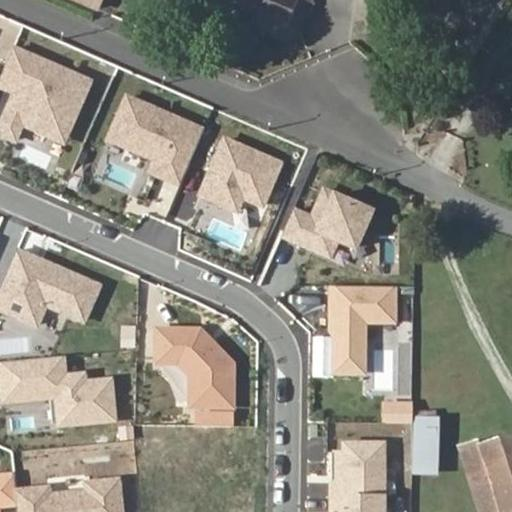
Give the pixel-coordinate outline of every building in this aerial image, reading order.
[(245,0),(242,9),(250,28),(279,40),(302,31),(313,3),(312,0),(245,0)] [(12,47),(0,73),(23,84),(19,92),(14,90),(14,91),(0,123),(0,133),(14,139),(21,122),(44,133),(53,112),(71,120),(89,80),(12,47)] [(23,84),(0,73),(0,85),(14,91),(14,90),(19,92),(23,84)] [(125,96),(105,144),(152,165),(148,172),(178,185),(202,129),(125,96)] [(53,112),(44,133),(63,140),(71,120),(53,112)] [(65,144),(33,130),(23,154),(54,168),(65,144)] [(223,140),(199,195),(235,210),(241,197),(260,205),(278,164),(223,140)] [(291,209),(280,235),(333,257),(340,241),(358,249),(374,212),(323,189),(310,217),(291,209)] [(15,251),(0,284),(0,310),(35,325),(44,304),(82,320),(97,286),(15,251)] [(392,286),(332,285),(331,302),(335,302),(334,372),(361,371),(361,320),(392,320),(392,286)] [(383,343),(381,321),(368,322),(370,344),(383,343)] [(209,346),(212,342),(198,328),(155,327),(155,361),(176,361),(189,373),(189,404),(231,404),(231,362),(223,353),(219,356),(209,346)] [(219,356),(223,353),(212,342),(209,346),(219,356)] [(58,424),(120,421),(117,370),(70,372),(69,354),(0,357),(0,398),(0,402),(56,399),(58,424)] [(436,419),(417,419),(416,470),(435,470),(436,419)] [(511,511),(511,435),(461,451),(479,511),(511,511)] [(335,442),(334,511),(382,511),(383,442),(335,442)] [(49,500),(15,503),(15,511),(120,511),(118,494),(87,497),(88,504),(49,508),(49,500)]
